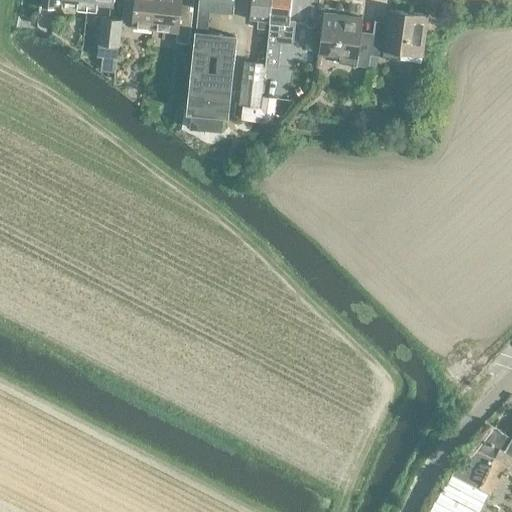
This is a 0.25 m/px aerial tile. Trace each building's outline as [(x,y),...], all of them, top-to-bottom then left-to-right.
[(54,9),(54,0),(42,0),(42,7),(54,9)] [(87,10),(88,0),(61,0),(61,1),(77,2),(77,9),(87,10)] [(88,0),(87,10),(96,11),(97,5),(113,6),(114,0),(88,0)] [(153,29),(156,0),(123,0),(122,19),(121,24),(132,26),(153,29)] [(156,0),(153,29),(177,32),(175,42),(189,44),(194,0),(156,0)] [(210,9),(215,10),(216,0),(198,0),(198,8),(196,31),(188,111),(204,113),(213,33),(208,32),(210,9)] [(234,0),(216,0),(215,10),(233,12),(234,0)] [(269,21),(271,0),(250,0),(249,19),(258,20),(257,27),(268,29),(269,29),(270,21),(269,21)] [(269,29),(268,29),(268,39),(266,60),(265,63),(265,66),(277,68),(280,42),(293,44),(296,20),(290,20),(291,0),(271,0),(269,21),(270,21),(269,29)] [(370,55),(399,59),(400,53),(422,56),(428,14),(388,10),(386,22),(375,21),(373,32),(370,55)] [(318,55),(340,57),(339,62),(356,65),(369,67),(370,55),(373,32),(361,30),(363,17),(323,12),(321,25),(318,55)] [(121,24),(122,19),(102,17),(98,44),(99,44),(97,57),(104,57),(102,71),(114,72),(116,59),(117,59),(118,46),(119,46),(121,24)] [(236,35),(213,33),(204,113),(227,116),(236,35)] [(180,52),(179,62),(188,63),(189,53),(180,52)] [(260,107),(265,66),(265,63),(244,60),(239,104),(260,107)] [(261,107),(242,105),(241,119),(273,123),(276,98),(262,96),(261,107)] [(361,127),(378,131),(383,113),(366,108),(361,127)] [(511,436),(511,437),(493,426),(464,458),(434,500),(427,511),(480,511),(481,511),(470,505),(494,459),(511,468),(511,436)]
